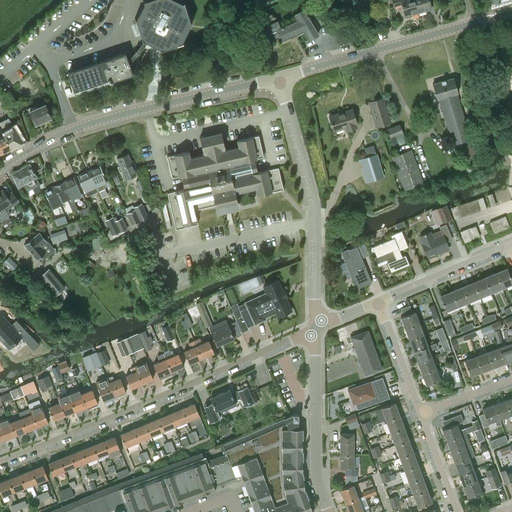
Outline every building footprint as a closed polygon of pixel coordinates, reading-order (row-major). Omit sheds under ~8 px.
[(144,40),(128,60),(129,64),(147,42),(160,48),(159,50),(183,42),(182,41),(190,25),(191,25),(183,1),(182,3),(176,0),(145,0),(143,1),(144,2),(136,18),(135,18),(136,23),(141,36),(142,41),(144,40)] [(405,17),(418,13),(414,0),(391,0),(394,6),(401,4),(405,17)] [(414,0),(418,13),(431,10),(428,0),(414,0)] [(266,26),(265,27),(268,34),(277,30),(282,40),(304,30),(309,39),(316,35),(318,33),(303,10),(294,15),(298,21),(280,28),(278,24),(277,21),(271,24),(266,26)] [(125,53),(67,73),(75,94),(74,91),(108,80),(109,83),(111,82),(117,80),(133,75),(129,64),(128,60),(125,53)] [(465,122),(467,122),(467,119),(465,119),(457,94),(458,93),(453,78),(432,84),(437,99),(439,99),(453,145),(471,139),(465,122)] [(376,127),(390,122),(383,97),(368,102),(376,127)] [(35,125),(51,118),(45,105),(29,111),(35,125)] [(354,125),(356,124),(352,110),(340,114),(340,112),(329,116),(334,131),(345,127),(346,130),(355,128),(354,125)] [(8,118),(0,122),(0,130),(10,148),(22,142),(14,128),(8,118)] [(394,147),(407,143),(400,125),(388,130),(394,147)] [(0,154),(10,148),(0,130),(0,154)] [(238,147),(225,150),(223,143),(221,132),(199,137),(202,148),(203,155),(190,158),(188,151),(167,156),(172,178),(181,176),(184,189),(167,193),(175,229),(198,223),(194,209),(215,205),(216,212),(238,207),(235,193),(255,188),(257,195),(283,189),(278,167),(257,172),(254,159),(263,157),(258,135),(237,140),(238,147)] [(404,190),(423,183),(410,149),(392,156),(404,190)] [(133,169),(128,154),(117,158),(125,179),(135,174),(133,169)] [(366,182),(383,177),(376,154),(359,159),(366,182)] [(16,186),(19,184),(24,194),(38,186),(37,185),(40,184),(29,164),(12,173),(12,175),(10,176),(16,186)] [(99,165),(88,170),(96,187),(97,191),(104,188),(105,186),(104,184),(106,183),(99,165)] [(96,187),(88,170),(77,175),(86,196),(97,191),(96,187)] [(72,196),(73,198),(81,195),(74,177),(62,182),(69,197),(72,196)] [(59,202),(60,205),(63,203),(62,201),(67,199),(72,213),(78,210),(73,198),(72,196),(69,197),(62,182),(54,185),(61,201),(59,202)] [(61,201),(54,185),(45,189),(52,208),(60,205),(59,202),(61,201)] [(0,191),(0,218),(15,207),(10,200),(10,201),(2,190),(0,191)] [(491,206),(495,205),(492,193),(487,195),(491,206)] [(477,199),(481,211),(486,209),(482,197),(477,199)] [(472,201),(475,213),(481,211),(477,199),(472,201)] [(466,203),(470,214),(475,213),(472,201),(466,203)] [(461,204),(465,216),(470,214),(466,203),(461,204)] [(133,207),(134,209),(126,213),(131,224),(147,217),(141,204),(133,207)] [(446,204),(435,209),(441,223),(452,219),(446,204)] [(456,206),(459,218),(465,216),(461,204),(456,206)] [(454,220),(459,218),(456,206),(450,208),(454,220)] [(55,217),(53,218),(56,225),(61,224),(58,216),(55,217)] [(499,219),(504,229),(509,227),(504,216),(499,219)] [(120,232),(126,229),(121,218),(115,221),(119,231),(120,231),(120,232)] [(494,221),(499,232),(504,229),(499,219),(494,221)] [(115,221),(107,225),(112,235),(120,231),(119,231),(115,221)] [(494,234),(499,232),(494,221),(489,223),(494,234)] [(424,234),(419,236),(422,244),(427,256),(448,247),(445,241),(451,238),(446,224),(440,227),(441,230),(432,234),(431,231),(425,234),(425,233),(424,234)] [(470,228),(475,239),(479,237),(475,226),(470,228)] [(470,228),(465,230),(469,241),(475,239),(470,228)] [(464,243),(469,241),(465,230),(460,232),(464,243)] [(56,231),(49,234),(53,243),(60,241),(56,231)] [(390,273),(409,265),(405,256),(401,258),(399,251),(408,247),(401,231),(390,236),(392,239),(372,247),(377,257),(393,251),(396,260),(387,264),(390,273)] [(33,237),(23,244),(36,260),(40,257),(41,257),(42,256),(42,255),(46,252),(41,246),(47,241),(39,232),(33,237)] [(364,244),(359,246),(363,257),(369,255),(364,244)] [(351,257),(344,260),(353,284),(357,282),(359,288),(360,288),(359,286),(370,281),(371,282),(357,246),(356,246),(356,247),(348,250),(351,256),(351,257)] [(12,270),(17,265),(8,257),(4,261),(12,270)] [(495,273),(502,287),(511,283),(511,280),(507,268),(495,273)] [(48,269),(40,277),(55,295),(56,294),(64,288),(48,269)] [(491,292),(502,287),(495,273),(484,277),(491,292)] [(480,297),(491,292),(484,277),(473,282),(480,297)] [(245,300),(246,302),(237,306),(242,316),(249,313),(255,324),(265,319),(265,318),(275,313),(277,316),(291,310),(285,298),(287,297),(283,289),(282,290),(277,280),(263,286),(265,291),(245,300)] [(462,287),(469,302),(480,297),(473,282),(462,287)] [(458,306),(469,302),(462,287),(451,291),(458,306)] [(446,311),(458,306),(451,291),(440,296),(446,311)] [(202,301),(195,304),(196,305),(198,310),(204,307),(202,301)] [(432,318),(437,316),(433,304),(428,306),(431,310),(432,317),(432,318)] [(196,305),(185,310),(186,312),(189,318),(194,316),(195,319),(197,318),(200,316),(199,313),(198,310),(196,305)] [(202,320),(209,318),(204,307),(198,310),(200,316),(202,320)] [(404,329),(419,323),(415,312),(400,317),(404,329)] [(209,318),(202,320),(205,327),(212,325),(209,318)] [(449,337),(455,335),(450,319),(443,321),(449,337)] [(233,339),(227,325),(226,320),(213,325),(214,326),(209,328),(216,346),(233,339)] [(499,321),(491,324),(494,330),(498,329),(502,327),(499,321)] [(404,329),(408,340),(423,334),(419,323),(404,329)] [(491,324),(480,329),(482,335),(494,330),(491,324)] [(10,325),(2,338),(23,353),(32,340),(10,325)] [(168,325),(161,328),(166,342),(174,338),(168,325)] [(364,375),(381,369),(368,331),(351,337),(364,375)] [(413,351),(428,346),(423,334),(408,340),(413,351)] [(145,351),(151,348),(145,335),(140,338),(145,351)] [(130,338),(123,341),(129,353),(135,351),(130,338)] [(194,341),(201,358),(213,353),(208,341),(202,343),(199,338),(194,341)] [(451,341),(454,351),(460,349),(456,339),(451,341)] [(129,353),(123,341),(116,344),(122,357),(129,353)] [(189,364),(201,358),(194,341),(188,343),(191,348),(183,351),(189,364)] [(511,359),(511,350),(509,344),(498,348),(504,363),(511,359)] [(417,362),(432,357),(428,346),(413,351),(417,362)] [(498,348),(487,352),(492,367),(504,363),(498,348)] [(97,353),(101,365),(109,362),(105,350),(97,353)] [(87,371),(101,365),(97,353),(96,351),(82,357),(87,371)] [(492,367),(487,352),(475,357),(481,371),(492,367)] [(171,372),(165,359),(163,353),(156,356),(159,362),(152,365),(158,377),(159,377),(160,379),(166,376),(165,374),(171,372)] [(178,354),(165,359),(171,372),(183,366),(178,354)] [(417,362),(421,374),(436,368),(432,357),(417,362)] [(481,371),(475,357),(464,361),(469,375),(481,371)] [(66,362),(58,365),(61,373),(69,369),(66,362)] [(137,372),(136,372),(142,385),(152,380),(147,365),(144,364),(135,367),(137,372)] [(56,365),(51,368),(55,377),(60,375),(56,365)] [(436,368),(421,374),(425,385),(440,380),(436,368)] [(142,385),(136,372),(125,376),(130,389),(142,385)] [(37,380),(40,389),(51,385),(47,376),(37,380)] [(107,378),(114,396),(118,394),(119,396),(126,394),(125,391),(120,378),(114,381),(112,376),(107,378)] [(382,377),(347,389),(354,410),(389,398),(382,377)] [(96,383),(95,383),(102,400),(103,400),(104,402),(111,400),(110,397),(114,396),(107,378),(106,378),(106,379),(96,383)] [(33,380),(20,386),(24,395),(31,392),(31,393),(37,391),(33,380)] [(212,402),(204,406),(206,411),(211,422),(219,418),(215,410),(236,401),(235,399),(241,397),(245,406),(253,402),(245,384),(236,388),(237,390),(232,392),(230,389),(210,398),(212,402)] [(78,388),(67,393),(68,394),(70,399),(75,411),(86,407),(81,394),(78,389),(78,388)] [(91,390),(81,394),(86,407),(90,405),(91,407),(97,405),(96,403),(96,402),(91,390)] [(68,394),(57,398),(59,403),(64,416),(75,411),(70,399),(68,394)] [(499,419),(510,415),(505,401),(494,405),(499,419)] [(381,407),(386,420),(398,415),(394,402),(381,407)] [(59,403),(48,408),(53,420),(64,416),(59,403)] [(40,404),(29,408),(30,410),(37,427),(41,425),(41,428),(48,425),(47,423),(41,406),(40,404)] [(194,404),(181,409),(187,421),(199,416),(194,404)] [(483,413),(478,415),(483,427),(489,425),(488,423),(495,421),(496,425),(500,424),(499,419),(494,405),(482,409),(483,413)] [(29,408),(18,413),(21,419),(20,419),(26,431),(36,427),(37,427),(30,410),(29,408)] [(187,421),(181,409),(169,414),(174,426),(187,421)] [(354,413),(344,417),(347,424),(357,420),(355,414),(354,413)] [(174,426),(169,414),(157,419),(162,431),(174,426)] [(289,416),(221,446),(224,455),(226,454),(234,476),(240,474),(241,475),(242,474),(241,473),(244,472),(246,478),(243,479),(255,511),(305,511),(308,511),(300,491),(298,472),(298,428),(297,414),(292,414),(291,415),(289,416)] [(442,429),(446,441),(465,434),(464,429),(459,431),(457,425),(463,422),(461,414),(450,418),(453,425),(442,429)] [(386,420),(390,432),(403,427),(398,415),(386,420)] [(8,418),(0,420),(0,429),(4,440),(15,436),(10,423),(8,418)] [(20,419),(10,423),(15,436),(26,431),(20,419)] [(162,431),(157,419),(144,424),(150,436),(162,431)] [(473,426),(469,428),(470,432),(474,431),(474,430),(479,429),(477,422),(477,420),(471,422),(473,426)] [(150,436),(144,424),(132,429),(137,442),(150,436)] [(390,432),(395,444),(408,440),(403,427),(390,432)] [(124,447),(137,442),(132,429),(119,435),(124,447)] [(339,455),(353,455),(353,433),(339,433),(339,455)] [(450,452),(469,445),(465,434),(446,441),(450,452)] [(113,437),(102,441),(107,453),(108,453),(110,457),(121,453),(119,448),(118,449),(113,437)] [(496,438),(488,441),(491,448),(499,446),(499,445),(496,438)] [(400,457),(412,452),(408,440),(395,444),(400,457)] [(91,446),(96,457),(107,453),(102,441),(91,446)] [(473,456),(469,445),(450,452),(454,463),(469,458),(473,456)] [(85,462),(96,457),(91,446),(80,450),(85,462)] [(74,466),(85,462),(80,450),(70,455),(74,466)] [(404,469),(417,465),(412,452),(400,457),(404,469)] [(105,489),(49,511),(153,511),(214,490),(213,486),(235,478),(234,476),(226,454),(224,455),(204,462),(201,453),(105,489)] [(59,459),(63,471),(74,466),(70,455),(59,459)] [(353,469),(353,455),(339,455),(339,469),(344,469),(344,475),(357,475),(357,469),(353,469)] [(458,475),(473,469),(469,458),(454,463),(458,475)] [(52,475),(63,471),(59,459),(48,464),(52,475)] [(409,482),(421,477),(417,465),(404,469),(409,482)] [(42,466),(30,471),(35,483),(47,479),(42,466)] [(494,468),(485,471),(487,476),(491,475),(496,473),(494,468)] [(462,485),(477,480),(473,469),(458,475),(462,485)] [(122,470),(116,473),(118,479),(124,477),(123,473),(122,470)] [(511,487),(511,471),(506,474),(504,470),(499,472),(504,485),(509,483),(511,488),(511,487)] [(35,483),(30,471),(19,475),(24,488),(35,483)] [(491,488),(500,485),(496,473),(491,475),(487,476),(491,488)] [(24,488),(19,475),(7,480),(13,493),(24,488)] [(413,494),(426,490),(421,477),(409,482),(413,494)] [(13,493),(7,480),(0,482),(0,494),(1,498),(13,493)] [(482,492),(477,480),(462,485),(467,497),(482,492)] [(352,485),(340,490),(344,503),(357,498),(363,496),(362,492),(358,491),(355,492),(352,485)] [(63,500),(64,500),(74,496),(71,488),(70,487),(59,491),(63,500)] [(431,502),(426,490),(413,494),(418,507),(431,502)] [(357,498),(344,503),(347,511),(356,511),(361,510),(357,498)]
